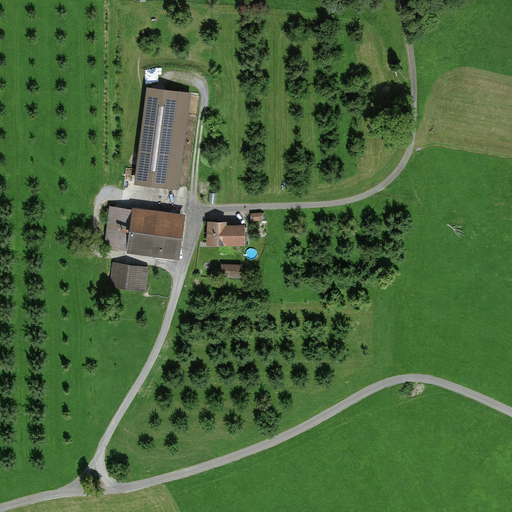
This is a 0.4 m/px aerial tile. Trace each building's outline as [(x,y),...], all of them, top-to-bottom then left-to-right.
[(191,91),(148,85),(135,183),(179,188),(191,91)] [(180,259),(187,215),(111,206),(105,246),(128,248),(128,253),(180,259)] [(263,213),(252,212),(252,221),(262,221),(263,213)] [(246,244),(246,224),(228,224),(228,221),(207,220),(207,246),(223,246),(223,243),(246,244)] [(152,267),(115,263),(111,287),(149,292),(152,267)] [(242,264),(221,263),(221,273),(242,274),(242,264)]
